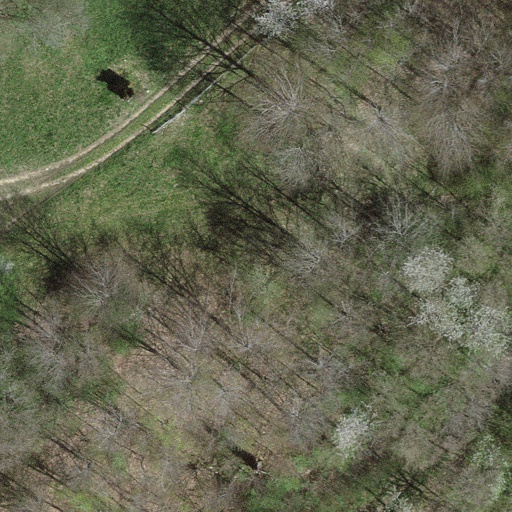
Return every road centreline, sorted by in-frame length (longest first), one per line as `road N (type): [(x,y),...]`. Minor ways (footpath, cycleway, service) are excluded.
road 1 (track): [(280,0),(102,157),(0,191)]
road 2 (track): [(102,157),(0,243)]
